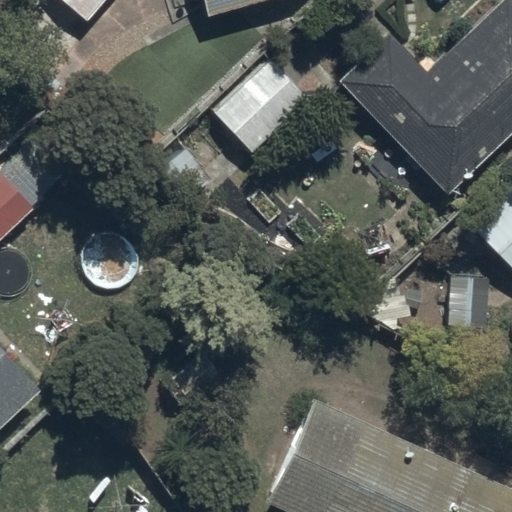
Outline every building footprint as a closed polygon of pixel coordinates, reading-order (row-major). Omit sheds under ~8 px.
[(60,0),(83,19),(98,0),(60,0)] [(193,0),(197,13),(245,0),(193,0)] [(381,28),(329,78),(440,194),(511,124),(511,2),(510,0),(488,0),(419,67),(381,28)] [(305,97),(263,54),(207,107),(249,151),(305,97)] [(0,227),(64,165),(34,134),(0,167),(0,227)] [(177,138),(140,168),(174,211),(211,181),(177,138)] [(511,155),(456,215),(511,268),(511,155)] [(482,274),(441,273),(440,323),(480,325),(482,274)] [(198,347),(155,382),(178,410),(221,376),(198,347)] [(0,411),(27,387),(0,358),(0,411)] [(468,464),(305,393),(260,496),(295,511),(511,511),(511,473),(471,456),(468,464)]
